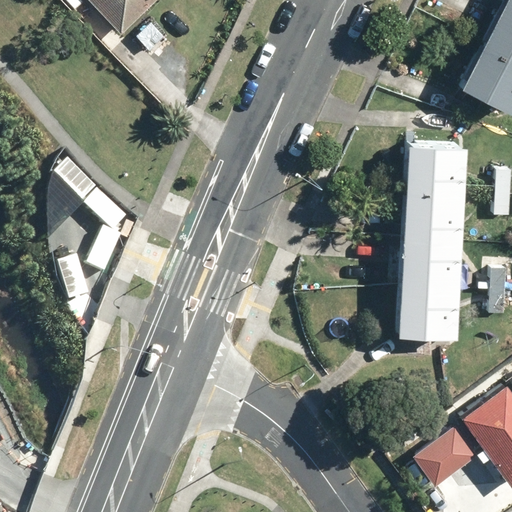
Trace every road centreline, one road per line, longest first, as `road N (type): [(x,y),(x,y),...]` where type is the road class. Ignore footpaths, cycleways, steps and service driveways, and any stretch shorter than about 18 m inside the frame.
road 1 (primary): [(330,0),(163,378)]
road 2 (residential): [(346,511),(296,449),(260,419),(163,378)]
road 3 (primary): [(163,378),(106,511)]
